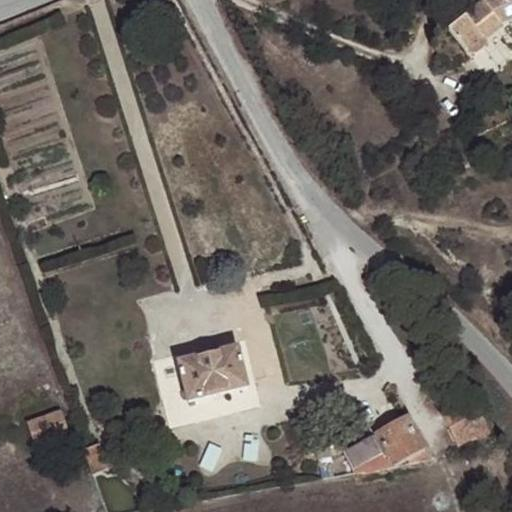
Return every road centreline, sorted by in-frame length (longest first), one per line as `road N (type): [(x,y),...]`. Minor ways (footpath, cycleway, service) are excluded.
road 1 (residential): [(203,0),(310,199),(381,254),(511,383)]
road 2 (unknown): [(322,213),(389,355),(386,370),(314,405),(188,434)]
road 3 (unknown): [(212,0),(438,82)]
